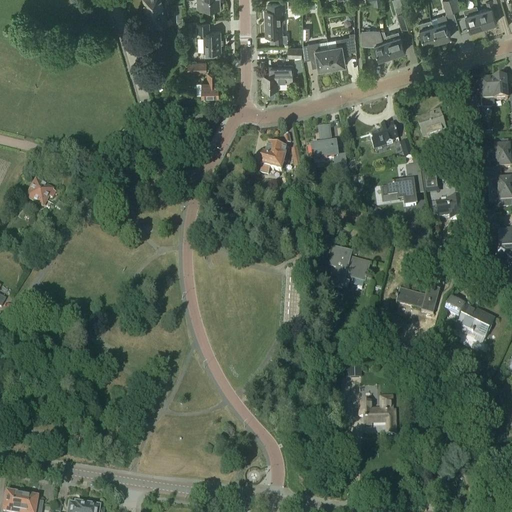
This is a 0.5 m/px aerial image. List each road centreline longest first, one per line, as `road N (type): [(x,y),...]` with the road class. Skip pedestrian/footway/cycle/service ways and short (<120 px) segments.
road 1 (residential): [(195,189),(184,233),(198,336),(230,403),(277,460),(278,504)]
road 2 (residential): [(203,170),(264,197),(433,247),(511,293)]
road 3 (residential): [(238,110),(290,113),(511,44)]
road 4 (residential): [(0,343),(104,170)]
road 5 (residential): [(159,156),(110,0)]
road 6 (residential): [(278,504),(129,481)]
road 7 (residential): [(129,481),(0,461)]
